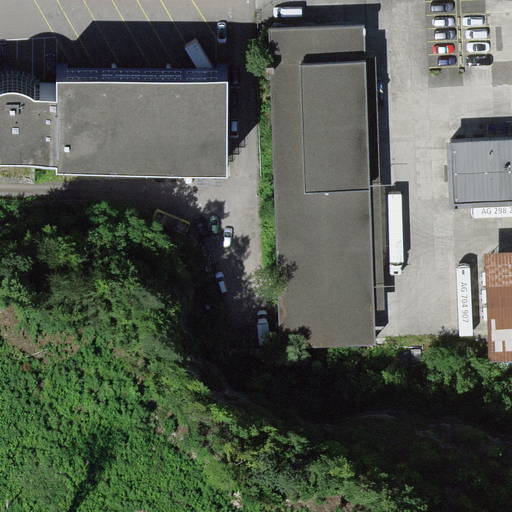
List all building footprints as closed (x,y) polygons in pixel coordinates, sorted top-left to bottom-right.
[(376,345),(375,310),(365,56),(364,26),(269,29),(280,349),(376,345)] [(375,56),(365,56),(375,310),(384,310),(375,56)] [(228,177),(227,83),(57,83),(57,101),(35,101),(34,100),(30,98),(26,95),(22,93),(16,92),(12,92),(8,93),(5,93),(1,95),(0,94),(0,166),(56,168),(57,174),(228,177)] [(511,139),(447,142),(449,208),(511,205),(511,139)] [(511,361),(511,251),(485,252),(489,362),(511,361)]
